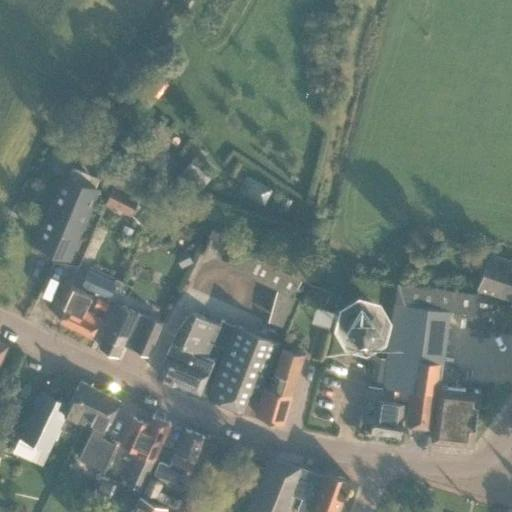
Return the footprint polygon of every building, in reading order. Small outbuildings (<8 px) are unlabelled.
[(186,165),(176,177),(194,192),(214,169),(196,153),(186,165)] [(35,242),(69,257),(74,245),(99,185),(95,183),(99,174),(72,163),(69,172),(64,170),(35,242)] [(106,200),(131,212),(142,191),(145,193),(148,187),(119,173),(106,200)] [(148,199),(172,215),(177,207),(153,191),(148,199)] [(134,226),(124,223),(121,230),(131,234),(134,226)] [(220,239),(224,231),(212,226),(209,234),(220,239)] [(257,275),(270,245),(267,243),(264,249),(239,237),(227,260),(257,275)] [(193,260),(187,247),(175,253),(181,266),(193,260)] [(477,285),(511,296),(511,298),(511,299),(511,258),(489,251),(477,285)] [(82,282),(107,294),(114,280),(89,267),(82,282)] [(474,310),(477,285),(476,290),(397,280),(387,357),(375,355),(371,382),(378,383),(378,384),(396,386),(394,396),(409,398),(405,421),(432,425),(431,435),(431,437),(433,438),(433,437),(470,441),(472,442),(472,441),(473,441),(473,439),(480,387),(439,383),(447,325),(449,307),(474,310)] [(92,335),(102,316),(95,312),(81,305),(88,291),(70,282),(64,296),(63,298),(58,307),(64,310),(60,319),(92,335)] [(327,288),(306,282),(302,298),(323,304),(327,288)] [(345,317),(345,320),(346,320),(351,329),(350,330),(353,332),(353,331),(363,334),(363,335),(366,334),(375,329),(377,327),(380,317),(380,314),(375,305),(375,304),(372,302),(372,303),(363,300),(363,299),(360,300),(351,305),(350,304),(348,307),(349,307),(345,317)] [(112,317),(99,344),(117,352),(119,349),(120,349),(124,341),(134,346),(148,352),(162,319),(138,308),(137,310),(117,300),(110,316),(112,317)] [(212,340),(227,346),(237,324),(222,317),(220,321),(190,308),(178,324),(157,372),(177,381),(199,390),(213,357),(206,354),(212,340)] [(237,324),(227,346),(207,393),(242,408),(251,388),(259,392),(279,340),(238,322),(237,324)] [(256,412),(284,420),(304,351),(282,344),(270,385),(264,383),(256,412)] [(67,405),(46,395),(39,391),(20,432),(49,445),(65,411),(78,417),(77,418),(84,421),(86,416),(87,417),(100,388),(80,378),(67,405)] [(378,383),(370,430),(400,435),(405,401),(376,396),(378,384),(378,383)] [(120,397),(100,388),(87,417),(96,421),(79,455),(102,467),(114,440),(101,434),(105,426),(106,426),(120,397)] [(168,426),(171,420),(153,412),(149,421),(134,414),(122,441),(140,449),(126,481),(141,487),(155,455),(155,456),(168,426)] [(189,472),(205,433),(186,426),(169,463),(159,459),(154,471),(184,484),(189,472)] [(344,493),(350,476),(326,468),(325,471),(268,451),(246,511),(286,511),(294,491),(301,494),(296,508),(306,511),(336,511),(343,493),(344,493)] [(149,476),(144,488),(159,495),(165,483),(149,476)] [(97,490),(113,497),(118,483),(102,477),(97,490)] [(163,511),(166,505),(148,498),(142,495),(134,511),(163,511)]
